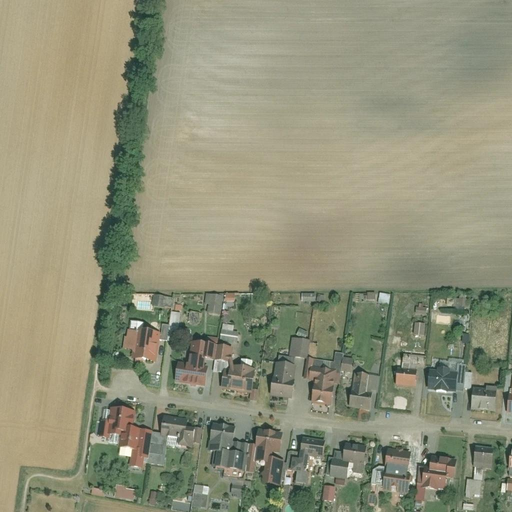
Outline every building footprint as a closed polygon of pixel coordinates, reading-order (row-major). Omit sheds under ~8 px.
[(379,293),(377,302),(387,305),(389,295),(379,293)] [(207,311),(220,314),(224,297),(210,294),(207,311)] [(154,295),(153,306),(163,308),(165,297),(154,295)] [(454,299),(454,309),(468,309),(468,299),(454,299)] [(414,314),(425,315),(426,307),(415,306),(414,314)] [(432,311),(431,319),(439,320),(440,312),(432,311)] [(160,333),(159,340),(167,341),(170,325),(161,323),(160,333)] [(414,334),(425,336),(426,324),(415,323),(414,334)] [(220,340),(237,343),(239,332),(221,329),(220,340)] [(131,359),(156,362),(159,340),(160,333),(135,330),(131,359)] [(462,334),(461,343),(469,344),(470,335),(462,334)] [(292,338),(289,356),(306,358),(309,340),(292,338)] [(172,383),(203,387),(206,366),(203,366),(204,361),(213,362),(216,346),(189,343),(186,363),(175,361),(172,383)] [(232,348),(216,346),(213,362),(230,365),(232,348)] [(335,370),(334,374),(342,375),(342,372),(344,358),(344,354),(337,353),(335,370)] [(405,354),(404,364),(425,366),(426,356),(405,354)] [(315,360),(306,358),(303,381),(312,382),(314,368),(315,360)] [(353,359),(344,358),(342,372),(351,373),(353,359)] [(249,368),(250,361),(239,360),(238,367),(249,368)] [(270,397),(291,400),(295,367),(274,364),(270,397)] [(457,373),(456,391),(464,392),(464,388),(465,373),(466,365),(458,364),(457,373)] [(224,366),(220,390),(251,395),(254,371),(224,366)] [(335,370),(314,368),(312,382),(309,403),(330,406),(334,374),(335,370)] [(395,386),(415,388),(417,370),(397,368),(395,386)] [(426,391),(456,393),(456,391),(457,373),(428,371),(426,391)] [(465,373),(464,388),(471,389),(473,374),(465,373)] [(353,374),(348,408),(369,411),(373,377),(353,374)] [(473,388),(471,411),(495,413),(497,391),(473,388)] [(120,435),(125,436),(126,429),(132,430),(135,412),(110,409),(108,422),(106,436),(119,438),(120,435)] [(188,421),(166,417),(163,434),(162,437),(167,438),(177,439),(176,447),(190,449),(191,443),(193,430),(186,429),(188,421)] [(106,436),(108,422),(100,421),(98,438),(106,439),(106,436)] [(214,467),(245,472),(249,446),(233,443),(236,428),(213,424),(208,453),(216,455),(214,467)] [(193,430),(191,443),(200,444),(202,429),(194,428),(193,430)] [(148,460),(152,433),(134,430),(132,430),(126,429),(125,436),(120,435),(119,438),(118,449),(131,451),(129,467),(142,469),(143,459),(148,460)] [(278,454),(282,434),(259,430),(256,447),(253,463),(265,465),(266,460),(270,460),(271,453),(278,454)] [(163,467),(167,438),(162,437),(163,434),(152,433),(148,460),(148,464),(163,467)] [(323,460),(326,442),(301,438),(298,461),(291,460),(289,473),(302,475),(303,469),(305,469),(307,458),(323,460)] [(361,474),(366,446),(347,443),(345,454),(335,452),(334,459),(330,476),(330,478),(346,481),(348,471),(361,474)] [(253,463),(256,447),(249,446),(245,472),(251,473),(253,463)] [(483,470),(491,470),(493,448),(474,446),(472,469),(475,469),(483,470)] [(410,453),(387,449),(384,468),(382,486),(381,491),(407,495),(410,473),(407,473),(410,453)] [(453,481),(456,461),(431,457),(429,470),(424,469),(421,486),(421,489),(437,491),(437,488),(443,489),(445,479),(453,481)] [(325,475),(330,476),(334,459),(329,458),(325,475)] [(270,460),(266,460),(265,465),(261,485),(280,488),(284,463),(270,460)] [(382,486),(384,468),(378,467),(372,471),(370,484),(382,486)] [(421,486),(424,469),(418,468),(415,485),(421,486)] [(483,470),(475,469),(474,480),(482,481),(483,470)] [(481,495),(482,481),(474,480),(466,479),(465,493),(481,495)] [(231,495),(241,496),(243,486),(233,484),(231,495)] [(322,500),(333,502),(336,488),(325,486),(322,500)] [(114,499),(134,502),(136,490),(115,487),(114,499)] [(291,501),(293,488),(285,487),(283,499),(291,501)] [(192,506),(206,508),(208,496),(194,494),(192,506)] [(367,504),(375,505),(376,496),(369,495),(367,504)]
